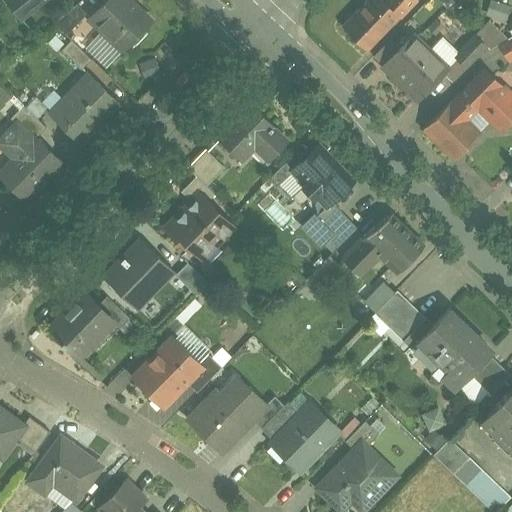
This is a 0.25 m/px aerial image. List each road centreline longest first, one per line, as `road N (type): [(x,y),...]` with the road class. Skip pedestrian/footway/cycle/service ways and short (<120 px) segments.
road 1 (residential): [(0,292),(117,160),(254,27)]
road 2 (secondary): [(254,27),(511,273)]
road 3 (residential): [(0,352),(97,408),(233,511)]
